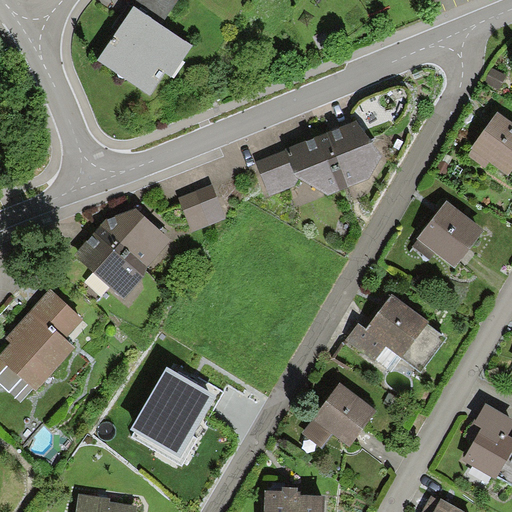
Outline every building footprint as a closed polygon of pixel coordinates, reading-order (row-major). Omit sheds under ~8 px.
[(135,0),(130,9),(91,66),(147,105),(186,47),(156,26),(173,0),(135,0)] [(511,181),(511,131),(496,120),(467,160),(507,188),(511,181)] [(294,152),(294,160),(285,156),(255,166),(268,204),(293,197),(296,192),(326,209),(375,193),(385,172),(353,131),(332,139),(307,148),(294,152)] [(209,191),(176,202),(188,236),(220,226),(209,191)] [(485,241),(448,213),(420,250),(457,278),(485,241)] [(84,250),(73,262),(90,277),(80,286),(102,307),(113,296),(116,300),(163,246),(132,219),(116,224),(101,229),(84,250)] [(25,397),(70,351),(66,347),(84,329),(52,298),(5,346),(9,350),(0,358),(0,387),(15,402),(23,394),(25,397)] [(379,369),(390,353),(418,373),(442,337),(388,300),(365,334),(355,327),(343,345),(379,369)] [(218,397),(166,366),(130,426),(181,457),(218,397)] [(336,395),(313,425),(353,455),(377,425),(336,395)] [(503,494),(511,479),(511,438),(509,436),(511,430),(511,425),(484,410),(470,436),(482,442),(464,469),(490,487),(490,486),(503,494)] [(80,496),(77,511),(138,511),(139,511),(110,506),(111,501),(80,496)] [(324,511),(324,501),(263,499),(262,511),(324,511)] [(450,511),(431,500),(423,511),(450,511)]
